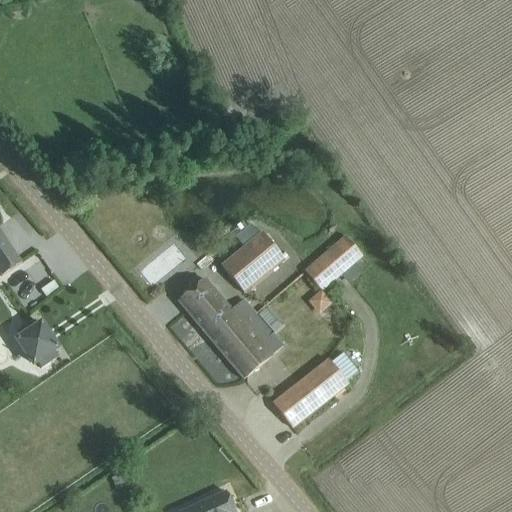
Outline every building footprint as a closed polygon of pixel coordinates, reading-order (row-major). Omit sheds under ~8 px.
[(0,275),(1,277),(21,264),(0,232),(0,275)] [(261,234),(221,266),(244,294),(284,261),(261,234)] [(345,238),(305,272),(322,292),(363,258),(345,238)] [(205,281),(178,303),(204,334),(216,323),(221,329),(226,325),(230,328),(238,321),(243,327),(256,316),(243,301),(230,311),(205,281)] [(46,297),(59,289),(54,282),(41,290),(46,297)] [(324,291),(311,301),(321,315),(335,304),(324,291)] [(216,323),(204,334),(244,381),(270,358),(282,347),(272,335),(285,324),(271,308),(258,319),(256,316),(243,327),(238,321),(230,328),(226,325),(221,329),(216,323)] [(24,312),(8,323),(12,329),(9,331),(24,355),(28,352),(32,359),(48,348),(44,341),(48,339),(32,316),(29,318),(24,312)] [(292,429),(307,417),(347,385),(329,362),(273,406),(292,429)] [(234,511),(226,493),(185,511),(234,511)]
